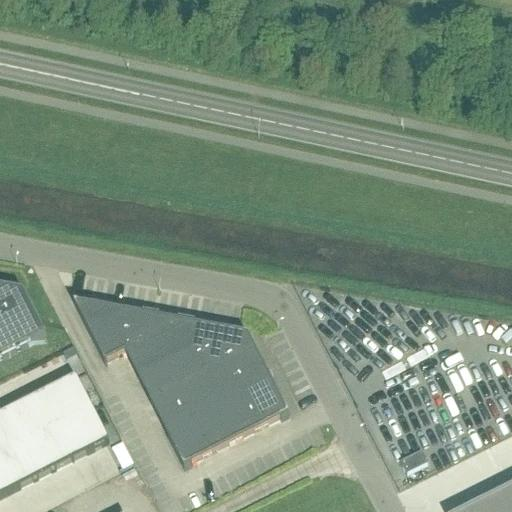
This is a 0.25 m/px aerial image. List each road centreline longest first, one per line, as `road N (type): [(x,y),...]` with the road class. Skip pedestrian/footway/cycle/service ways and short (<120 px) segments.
road 1 (primary): [(511,175),(0,65)]
road 2 (unclassified): [(389,511),(291,319),(275,303),(0,248)]
road 3 (track): [(299,0),(511,53)]
